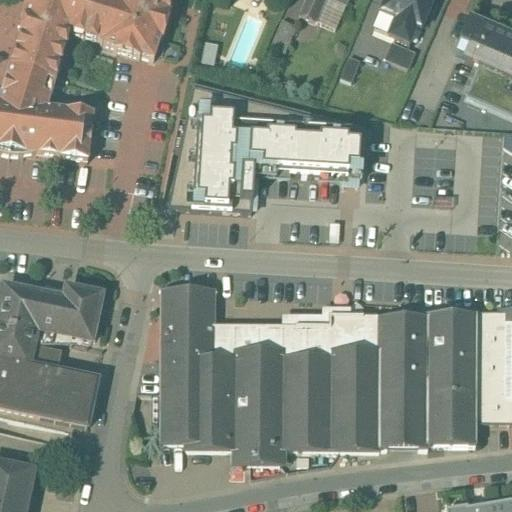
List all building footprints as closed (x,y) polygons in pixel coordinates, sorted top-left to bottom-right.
[(108,0),(30,0),(8,72),(54,86),(69,38),(100,47),(99,49),(113,53),(112,55),(139,64),(139,62),(153,66),(159,45),(161,45),(169,19),(167,18),(172,0),(114,0),(114,2),(108,0)] [(212,0),(211,3),(228,9),(232,0),(212,0)] [(307,0),(299,20),(314,26),(315,26),(334,34),(348,0),(307,0)] [(434,0),(386,0),(379,17),(415,33),(420,34),(426,20),(430,22),(435,10),(431,9),(434,0)] [(415,33),(380,18),(373,35),(408,50),(415,33)] [(295,30),(281,24),(270,50),(284,57),(295,30)] [(511,43),(469,25),(453,61),(478,72),(511,86),(511,43)] [(414,57),(391,48),(385,64),(407,73),(414,57)] [(348,60),(339,82),(350,86),(359,65),(348,60)] [(54,86),(8,72),(0,99),(0,161),(1,162),(10,163),(17,164),(27,163),(35,161),(96,168),(100,119),(43,113),(45,104),(48,105),(54,86)] [(511,86),(478,72),(466,101),(511,120),(511,86)] [(188,113),(166,213),(247,219),(252,179),(358,186),(361,139),(232,129),(231,114),(188,113)] [(498,156),(500,135),(481,134),(480,155),(498,156)] [(477,216),(491,217),(498,163),(484,162),(477,216)] [(63,305),(2,292),(0,301),(0,366),(28,372),(28,371),(36,336),(91,347),(100,300),(65,293),(63,305)] [(160,298),(159,347),(159,416),(160,416),(160,448),(184,448),(184,452),(187,455),(246,456),(246,467),(249,470),(279,471),(282,468),(282,456),(378,456),(379,455),(427,455),(427,451),(475,451),(475,427),(511,426),(511,319),(499,319),(496,322),(475,322),(475,321),(466,321),(462,319),(458,321),(442,321),(439,319),(435,321),(425,321),(425,324),(348,322),(349,314),(322,314),(321,321),(280,321),(280,330),(212,332),(213,299),(160,298)] [(28,372),(0,366),(0,415),(39,423),(49,376),(28,371),(28,372)] [(96,386),(49,376),(39,423),(86,433),(96,386)] [(24,511),(32,477),(0,470),(0,511),(24,511)]
